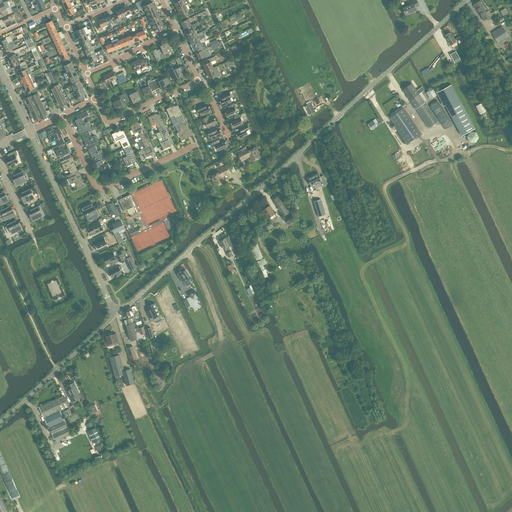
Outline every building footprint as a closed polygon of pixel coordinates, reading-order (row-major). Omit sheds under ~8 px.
[(66,9),(72,6),(69,0),(63,3),(66,9)] [(174,3),(177,9),(186,5),(184,0),(177,0),(178,1),(174,3)] [(406,15),(417,10),(415,7),(419,6),(416,0),(415,0),(409,3),(409,4),(402,8),(406,15)] [(484,20),(492,16),(482,0),(481,0),(474,5),(484,20)] [(154,5),(154,4),(153,2),(140,8),(141,10),(145,8),(146,10),(155,6),(156,6),(155,4),(154,5)] [(44,4),(36,8),(38,12),(46,8),(44,4)] [(188,10),(186,5),(177,9),(180,15),(184,13),(185,16),(194,12),(192,8),(188,10)] [(73,7),(72,6),(66,9),(69,15),(74,13),(75,15),(85,11),(83,8),(75,12),(74,9),(75,8),(74,6),(73,7)] [(130,8),(129,6),(123,9),(126,15),(132,12),(133,14),(136,13),(133,7),(130,8)] [(142,12),(143,14),(147,12),(148,15),(157,10),(157,11),(158,10),(157,9),(156,9),(155,6),(146,10),(142,12)] [(118,14),(115,16),(118,22),(121,20),(120,18),(123,17),(124,19),(127,17),(126,15),(123,9),(117,12),(118,14)] [(148,15),(144,17),(145,19),(149,17),(150,19),(159,15),(160,15),(159,13),(158,13),(157,11),(157,10),(148,15)] [(19,11),(13,14),(16,21),(22,18),(19,11)] [(112,17),(111,15),(105,18),(108,24),(107,24),(109,28),(111,31),(113,30),(111,25),(112,25),(111,23),(114,21),(115,23),(118,22),(115,16),(112,17)] [(146,21),(147,23),(151,21),(152,24),(161,19),(162,19),(161,17),(161,18),(159,15),(150,19),(146,21)] [(100,31),(103,29),(102,27),(107,24),(108,24),(105,18),(99,21),(100,23),(97,25),(100,31)] [(153,26),(154,28),(163,24),(164,23),(163,22),(161,19),(152,24),(148,25),(149,27),(153,26)] [(189,19),(182,22),(185,28),(192,25),(189,19)] [(49,29),(55,27),(52,20),(46,23),(49,29)] [(192,25),(185,28),(188,34),(196,31),(194,27),(199,25),(197,22),(192,25)] [(154,28),(150,30),(151,32),(155,30),(156,33),(163,29),(166,28),(165,26),(163,24),(154,28)] [(20,29),(24,37),(29,34),(25,26),(20,29)] [(84,28),(77,31),(79,37),(87,34),(92,32),(90,29),(88,30),(87,26),(84,28)] [(52,36),(58,33),(55,27),(49,29),(52,36)] [(144,28),(137,31),(138,33),(141,39),(147,37),(144,28)] [(498,42),(508,36),(503,28),(493,34),(498,42)] [(137,31),(131,33),(132,36),(134,42),(141,39),(138,33),(137,31)] [(196,31),(188,34),(190,40),(203,35),(202,32),(197,34),(196,31)] [(451,32),(445,36),(450,45),(461,39),(459,37),(455,39),(451,32)] [(55,42),(61,39),(58,33),(52,36),(55,42)] [(27,44),(33,42),(29,34),(26,35),(24,37),(27,44)] [(82,44),(89,40),(87,34),(79,37),(82,44)] [(0,44),(1,47),(12,41),(10,35),(6,37),(5,39),(6,39),(0,41),(0,44)] [(203,35),(190,40),(193,47),(200,43),(201,44),(205,42),(207,41),(206,37),(204,38),(203,35)] [(124,36),(118,38),(122,47),(128,44),(126,40),(125,38),(124,36)] [(132,36),(125,38),(126,40),(128,44),(134,42),(132,36)] [(118,38),(112,41),(113,43),(115,50),(122,47),(118,38)] [(58,48),(64,45),(61,39),(55,42),(58,48)] [(85,50),(92,46),(89,40),(82,44),(85,50)] [(3,52),(10,49),(15,47),(12,41),(1,47),(3,52)] [(105,43),(106,46),(108,52),(115,50),(113,43),(112,41),(105,43)] [(31,50),(32,52),(37,50),(33,42),(27,44),(30,51),(31,50)] [(165,54),(172,50),(168,42),(160,45),(162,48),(157,50),(157,49),(152,51),(157,61),(166,56),(165,54)] [(200,43),(193,47),(196,53),(207,48),(205,42),(201,44),(200,43)] [(61,54),(66,51),(64,45),(58,48),(61,54)] [(88,56),(95,53),(92,46),(85,50),(88,56)] [(207,48),(196,53),(199,59),(202,58),(203,59),(211,55),(209,51),(208,48),(207,48)] [(97,56),(104,52),(103,49),(95,53),(88,56),(91,62),(93,61),(95,64),(101,61),(99,58),(98,59),(97,56)] [(36,61),(41,58),(37,50),(32,52),(36,61)] [(64,60),(69,58),(66,51),(61,54),(64,60)] [(456,51),(450,55),(455,63),(461,60),(456,51)] [(16,56),(15,54),(13,55),(6,58),(9,63),(18,59),(20,58),(19,55),(16,56)] [(207,63),(204,64),(207,71),(214,68),(211,62),(216,59),(215,56),(208,59),(205,61),(207,63)] [(138,60),(133,63),(136,71),(137,71),(138,74),(141,72),(139,69),(148,65),(148,66),(151,65),(148,59),(145,61),(144,58),(138,61),(138,60)] [(11,68),(18,65),(17,63),(20,62),(18,59),(9,63),(11,68)] [(72,62),(64,66),(67,72),(75,69),(72,62)] [(19,73),(17,73),(18,76),(20,75),(21,77),(28,74),(26,70),(28,69),(26,65),(21,67),(17,69),(19,73)] [(186,74),(181,66),(174,69),(173,67),(168,69),(173,79),(175,78),(175,77),(177,76),(178,78),(186,74)] [(214,68),(207,71),(210,77),(212,76),(214,79),(219,76),(221,75),(220,72),(217,66),(214,68)] [(424,76),(431,72),(429,68),(421,72),(424,76)] [(67,72),(64,74),(67,80),(70,78),(77,75),(75,69),(67,72)] [(105,79),(102,81),(102,82),(103,84),(107,82),(110,88),(114,86),(112,81),(117,79),(114,72),(104,76),(105,79)] [(119,84),(124,82),(127,81),(123,72),(117,75),(119,79),(117,80),(119,84)] [(22,80),(20,81),(21,83),(31,79),(28,74),(21,77),(22,80)] [(77,75),(70,78),(73,84),(80,81),(77,75)] [(170,86),(168,80),(169,80),(167,76),(166,77),(159,81),(158,78),(153,80),(157,89),(162,87),(163,89),(170,86)] [(31,79),(21,83),(22,85),(24,84),(25,87),(33,83),(31,79)] [(152,81),(151,79),(148,80),(147,82),(149,86),(142,89),(146,97),(154,94),(152,91),(157,89),(153,80),(152,81)] [(80,81),(73,84),(76,90),(83,87),(80,81)] [(26,89),(25,90),(26,93),(28,92),(29,95),(38,90),(37,87),(35,88),(33,84),(33,83),(25,87),(26,89)] [(417,90),(412,83),(403,90),(416,109),(429,128),(438,121),(425,102),(425,103),(422,98),(424,96),(422,92),(424,90),(422,87),(417,90)] [(438,92),(461,136),(475,129),(451,85),(438,92)] [(83,87),(76,90),(79,96),(76,98),(78,102),(85,98),(83,95),(86,93),(83,87)] [(430,99),(437,95),(433,89),(426,92),(430,99)] [(141,99),(137,91),(130,94),(129,92),(124,94),(128,102),(133,100),(134,103),(141,99)] [(222,98),(219,100),(222,106),(231,102),(229,96),(230,95),(229,92),(221,96),(222,98)] [(40,98),(38,93),(32,96),(32,95),(31,96),(33,101),(34,101),(40,98)] [(117,111),(124,107),(123,105),(128,102),(124,94),(119,96),(120,99),(113,102),(117,111)] [(27,104),(33,101),(31,96),(25,99),(27,104)] [(68,103),(65,97),(61,99),(58,101),(61,107),(68,103)] [(173,106),(167,109),(170,117),(174,125),(178,123),(185,120),(177,103),(178,105),(175,106),(173,107),(173,106)] [(228,117),(237,113),(236,109),(237,108),(235,103),(229,106),(231,108),(225,111),(228,117)] [(204,104),(196,107),(199,112),(200,112),(202,116),(212,111),(209,105),(205,106),(204,104)] [(480,115),(485,112),(481,104),(476,106),(480,115)] [(404,108),(389,118),(407,144),(421,134),(404,108)] [(42,119),(48,116),(46,111),(40,114),(42,119)] [(81,135),(88,131),(92,129),(88,121),(84,123),(82,118),(89,114),(87,111),(76,116),(78,119),(75,121),(81,135)] [(155,114),(149,118),(152,125),(156,124),(160,132),(167,128),(159,112),(160,114),(155,116),(154,115),(155,115),(155,114)] [(42,119),(40,114),(39,113),(33,116),(35,122),(41,119),(42,119)] [(233,128),(243,124),(240,118),(242,117),(240,114),(235,117),(236,119),(230,122),(233,128)] [(209,119),(207,117),(202,119),(204,124),(206,123),(208,127),(217,123),(214,117),(209,119)] [(137,123),(130,126),(134,134),(138,132),(142,140),(149,137),(141,120),(142,122),(137,124),(136,123),(137,123)] [(182,131),(178,133),(181,141),(188,138),(187,138),(187,137),(192,135),(192,137),(193,136),(185,120),(178,123),(182,131)] [(377,125),(373,120),(367,124),(371,129),(377,125)] [(240,131),(235,133),(238,139),(248,135),(246,131),(249,129),(247,125),(239,128),(240,131)] [(215,127),(207,131),(210,136),(211,135),(213,139),(223,135),(220,128),(217,130),(215,127)] [(55,140),(58,146),(65,142),(61,134),(60,134),(59,133),(60,132),(58,128),(47,133),(51,142),(55,140)] [(160,141),(163,149),(170,146),(169,146),(173,143),(174,145),(175,145),(167,128),(160,132),(163,140),(160,141)] [(119,131),(112,134),(116,142),(120,140),(123,148),(131,145),(123,129),(123,130),(119,133),(118,132),(119,132),(119,131)] [(91,137),(88,131),(81,135),(88,148),(95,145),(99,143),(95,135),(91,137)] [(476,143),(479,137),(476,132),(470,132),(467,137),(470,142),(476,143)] [(141,150),(145,158),(152,155),(152,154),(151,155),(150,154),(155,152),(156,153),(155,151),(154,149),(149,137),(142,140),(145,148),(141,150)] [(218,140),(211,144),(212,147),(215,145),(218,151),(228,147),(225,141),(220,143),(218,140)] [(62,154),(64,160),(70,157),(71,157),(67,148),(66,148),(66,147),(67,146),(65,142),(58,146),(54,147),(58,156),(62,154)] [(98,151),(95,145),(88,148),(94,163),(102,159),(105,157),(101,149),(98,151)] [(123,158),(127,166),(134,163),(133,163),(132,162),(137,160),(138,162),(131,145),(123,148),(127,156),(123,158)] [(261,155),(257,146),(248,151),(247,148),(238,153),(242,160),(250,156),(253,161),(257,158),(257,157),(261,155)] [(9,166),(18,161),(16,157),(17,154),(16,150),(9,153),(11,156),(5,159),(9,166)] [(68,168),(71,174),(77,171),(78,170),(74,162),(73,163),(72,161),(73,161),(73,159),(72,159),(70,157),(64,160),(60,161),(64,170),(68,168)] [(104,165),(102,159),(94,163),(101,177),(112,172),(108,163),(104,165)] [(220,184),(225,181),(223,176),(231,172),(227,165),(219,169),(220,171),(211,176),(216,185),(219,183),(220,184)] [(75,182),(77,188),(84,185),(80,176),(80,177),(79,175),(80,174),(79,173),(78,173),(77,171),(71,174),(67,175),(71,184),(75,182)] [(14,181),(16,186),(20,184),(20,185),(23,184),(23,182),(26,181),(24,175),(23,172),(14,176),(16,179),(13,180),(14,180),(14,181)] [(312,177),(308,179),(311,186),(321,181),(324,185),(327,184),(323,176),(320,177),(318,173),(314,175),(312,177)] [(22,198),(25,203),(28,201),(28,202),(32,201),(31,200),(35,198),(32,193),(32,192),(31,189),(22,193),(24,196),(22,197),(22,198)] [(0,204),(9,201),(7,196),(6,195),(4,196),(3,193),(0,193),(0,204)] [(124,211),(135,206),(130,195),(121,198),(119,199),(124,211)] [(283,203),(278,196),(273,200),(278,208),(284,216),(291,211),(288,206),(289,205),(290,205),(291,204),(289,201),(288,201),(285,204),(284,203),(283,203)] [(321,199),(313,201),(318,217),(326,214),(321,199)] [(88,205),(82,208),(85,214),(86,214),(96,209),(102,206),(100,201),(97,200),(96,205),(93,206),(92,202),(88,204),(88,205)] [(31,216),(33,220),(36,219),(36,220),(40,219),(39,217),(43,216),(40,210),(41,210),(39,206),(31,210),(32,213),(30,214),(30,215),(31,216)] [(270,206),(262,210),(268,218),(270,217),(272,219),(275,216),(274,214),(275,214),(270,206)] [(305,228),(316,225),(310,206),(300,210),(305,228)] [(0,211),(0,216),(1,218),(4,216),(6,220),(9,218),(10,219),(13,217),(13,216),(16,215),(13,210),(13,209),(11,210),(9,207),(1,211),(0,211)] [(96,209),(86,214),(89,220),(95,217),(96,219),(98,218),(98,216),(97,214),(98,213),(96,209)] [(288,225),(295,220),(291,214),(284,218),(288,225)] [(89,228),(89,229),(90,231),(91,231),(92,235),(106,228),(103,221),(102,218),(98,220),(99,222),(89,227),(89,228)] [(125,228),(121,220),(117,223),(113,224),(115,228),(113,229),(114,233),(119,231),(125,228)] [(5,227),(7,232),(11,230),(12,234),(22,229),(20,224),(20,223),(19,223),(17,224),(16,221),(7,225),(8,225),(5,227)] [(271,221),(264,225),(267,230),(274,226),(271,221)] [(120,244),(124,241),(119,231),(114,233),(120,244)] [(98,248),(107,243),(105,239),(108,238),(107,235),(95,241),(98,248)] [(226,238),(220,241),(223,249),(224,249),(228,257),(233,255),(229,247),(232,246),(228,237),(226,238)] [(116,263),(125,259),(131,256),(128,250),(117,256),(115,256),(113,252),(110,253),(106,255),(103,257),(104,259),(103,260),(104,263),(105,263),(107,265),(115,261),(116,263)] [(131,256),(125,259),(131,271),(132,273),(138,271),(136,268),(137,268),(131,256)] [(122,268),(121,266),(119,267),(119,266),(109,271),(112,278),(115,276),(115,277),(120,275),(119,274),(122,273),(120,269),(122,268)] [(192,284),(188,278),(190,277),(185,270),(182,272),(181,270),(177,273),(183,282),(186,287),(192,284)] [(147,311),(152,322),(161,318),(160,315),(155,303),(148,306),(149,310),(147,311)] [(133,310),(122,313),(125,320),(135,317),(133,310)] [(135,317),(125,320),(126,325),(136,322),(135,317)] [(128,331),(127,332),(128,334),(129,334),(131,341),(137,339),(135,333),(139,332),(138,328),(137,327),(135,328),(128,330),(128,331)] [(151,327),(146,329),(149,339),(154,337),(151,327)] [(116,333),(115,332),(113,333),(113,334),(109,335),(108,334),(107,335),(106,336),(107,341),(107,342),(108,344),(109,347),(119,344),(116,333)] [(126,348),(131,365),(138,363),(133,346),(126,348)] [(120,355),(110,358),(115,377),(119,376),(123,375),(127,385),(134,383),(130,369),(124,371),(120,355)] [(119,376),(115,377),(116,380),(117,380),(118,382),(120,388),(124,387),(121,381),(120,378),(120,379),(119,376)] [(80,393),(75,382),(72,383),(71,383),(70,383),(69,383),(69,384),(67,386),(68,389),(67,390),(72,402),(81,398),(79,394),(80,393)] [(56,442),(71,435),(60,411),(69,407),(64,395),(39,407),(56,442)] [(65,418),(73,414),(70,408),(62,412),(65,418)] [(95,442),(101,439),(96,427),(95,428),(89,431),(95,442)] [(0,511),(8,511),(0,495),(0,511)]
